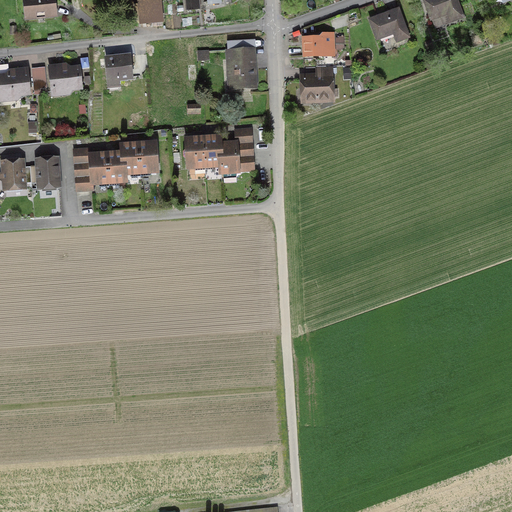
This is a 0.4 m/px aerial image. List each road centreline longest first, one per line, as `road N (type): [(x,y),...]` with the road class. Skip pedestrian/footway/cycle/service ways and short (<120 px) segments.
road 1 (residential): [(278,206),(297,511)]
road 2 (residential): [(278,206),(0,227)]
road 3 (residential): [(272,29),(0,56)]
road 4 (residential): [(272,29),(278,206)]
